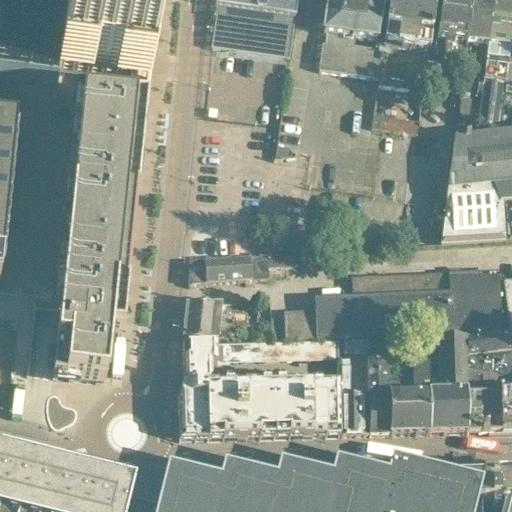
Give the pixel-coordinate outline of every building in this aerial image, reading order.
[(0,0),(0,10),(61,20),(63,0),(0,0)] [(63,0),(61,20),(57,44),(148,58),(150,58),(151,58),(155,33),(157,17),(159,0),(63,0)] [(215,21),(211,51),(251,57),(259,0),(215,0),(213,20),(215,21)] [(259,0),(251,57),(288,62),(296,0),(259,0)] [(327,0),(323,37),(326,37),(324,48),(321,48),(318,74),(378,83),(389,0),(327,0)] [(422,96),(429,50),(435,0),(389,0),(378,83),(377,90),(422,96)] [(471,4),(441,0),(435,0),(429,50),(434,50),(434,52),(437,56),(443,57),(442,61),(447,66),(458,68),(462,65),(471,4)] [(481,87),(482,80),(486,49),(492,7),(471,4),(462,65),(463,63),(462,74),(476,76),(475,81),(478,81),(477,86),(481,87)] [(478,104),(474,133),(498,131),(501,107),(505,83),(511,30),(511,9),(492,7),(486,49),(482,80),(481,87),(478,104)] [(0,10),(0,81),(56,89),(58,75),(115,83),(117,70),(146,74),(148,74),(149,74),(151,58),(150,58),(148,58),(57,44),(61,20),(0,10)] [(115,83),(113,102),(141,106),(141,109),(144,109),(149,74),(148,74),(146,74),(117,70),(115,83)] [(16,95),(16,107),(0,106),(0,117),(42,119),(42,108),(57,109),(57,96),(16,95)] [(460,99),(455,138),(466,137),(470,100),(460,99)] [(58,315),(51,382),(104,387),(109,338),(120,339),(144,109),(142,109),(140,109),(80,103),(59,312),(58,315)] [(373,119),(371,132),(382,133),(395,135),(397,123),(373,119)] [(0,263),(14,129),(0,127),(0,263)] [(511,136),(453,142),(439,248),(440,248),(505,242),(502,207),(511,206),(511,136)] [(511,242),(511,206),(502,207),(505,242),(505,243),(511,242)] [(190,266),(187,288),(269,283),(268,272),(296,270),(295,258),(190,266)] [(501,332),(498,273),(350,280),(351,299),(312,301),(313,314),(282,315),(284,342),(501,332)] [(511,284),(507,285),(503,285),(509,335),(465,340),(465,361),(511,356),(511,355),(511,284)] [(219,309),(186,307),(184,325),(241,327),(245,327),(246,318),(219,316),(219,309)] [(241,327),(184,325),(182,343),(216,343),(217,334),(244,337),(245,327),(241,327)] [(426,397),(427,438),(466,437),(465,375),(465,361),(465,340),(429,341),(431,397),(426,397)] [(388,398),(388,439),(427,438),(426,397),(431,397),(429,341),(425,341),(425,367),(412,367),(412,384),(388,384),(388,398)] [(343,343),(343,358),(367,358),(367,344),(343,343)] [(367,358),(367,398),(368,439),(388,439),(388,398),(388,384),(387,343),(367,344),(367,358)] [(178,444),(337,440),(340,440),(339,385),(212,388),(211,366),(216,366),(216,348),(181,349),(182,389),(180,389),(180,399),(177,399),(178,444)] [(511,355),(511,356),(465,361),(465,375),(479,377),(479,375),(511,382),(511,381),(511,355)] [(339,362),(339,385),(340,440),(368,439),(367,398),(349,399),(349,362),(339,362)] [(466,437),(511,435),(511,394),(479,395),(479,377),(465,375),(466,437)] [(0,511),(479,511),(479,508),(481,508),(480,484),(479,484),(464,485),(441,485),(399,475),(387,472),(386,479),(384,486),(358,480),(332,474),(330,480),(328,488),(322,487),(315,485),(300,481),(276,475),(274,482),(272,490),(220,477),(219,480),(219,482),(217,491),(216,492),(214,491),(184,484),(170,480),(164,479),(160,494),(155,511),(126,511),(133,487),(39,464),(0,453),(0,511)] [(511,481),(479,483),(479,484),(480,484),(481,508),(489,508),(511,507),(511,481)]
